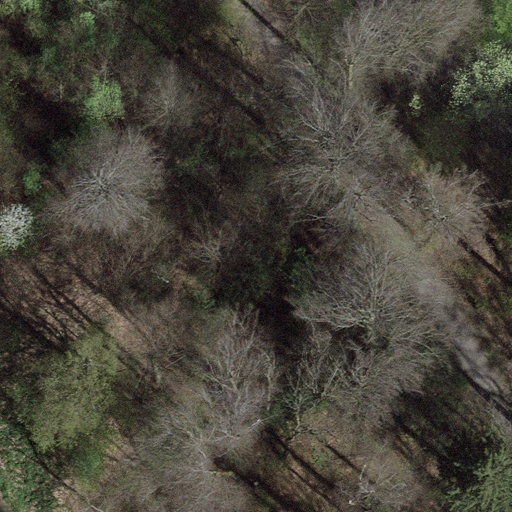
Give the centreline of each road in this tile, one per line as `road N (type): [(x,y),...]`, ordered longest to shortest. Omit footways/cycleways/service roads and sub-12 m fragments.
road 1 (track): [(238,0),(353,166),(511,451)]
road 2 (track): [(511,131),(370,8)]
